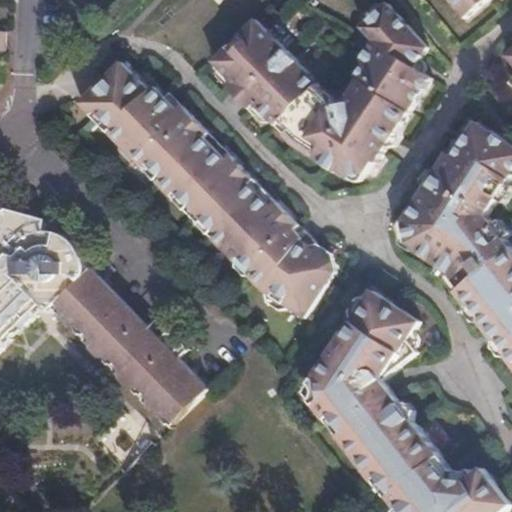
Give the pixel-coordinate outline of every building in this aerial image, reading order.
[(370,72),(363,83),(347,108),(348,114),(334,118),(333,111),(292,74),(295,70),(284,58),(279,62),(247,34),(207,79),(231,101),(226,107),(246,125),(251,119),(293,157),(317,175),(333,185),(334,182),(348,191),(365,187),(373,171),(377,172),(394,147),(404,133),(442,78),(444,70),(427,60),(431,54),(440,41),(401,0),(391,0),(369,19),(380,32),(385,31),(387,38),(381,40),(373,56),(375,57),(368,70),(370,72)] [(468,0),(477,11),(490,0),(468,0)] [(111,77),(71,121),(84,134),(89,129),(106,144),(101,149),(139,182),(144,177),(161,192),(157,197),(175,213),(179,208),(221,244),(217,250),(240,269),(245,264),(262,279),(258,284),(269,294),(313,322),(346,269),(305,243),(307,236),(275,207),(271,211),(250,192),(253,188),(229,165),(224,170),(203,151),(207,147),(179,122),(175,126),(145,99),(141,104),(111,77)] [(511,242),(498,225),(494,220),(511,192),(511,143),(485,126),(462,160),(455,159),(442,180),(429,201),(414,225),(417,226),(413,230),(418,247),(423,249),(421,252),(448,268),(456,272),(471,291),(467,295),(476,307),(483,307),(489,314),(488,322),(498,335),(503,342),(511,341),(511,343),(511,242)] [(0,357),(9,350),(8,337),(19,328),(30,330),(39,321),(38,308),(47,300),(61,299),(70,308),(68,321),(76,328),(86,327),(98,337),(96,348),(106,359),(117,358),(127,369),(124,378),(136,389),(146,387),(158,399),(156,409),(166,419),(177,418),(184,424),(217,390),(93,266),(83,245),(82,244),(81,243),(80,242),(79,242),(78,241),(77,240),(76,239),(75,239),(74,239),(73,238),(72,237),(71,237),(70,236),(69,236),(68,235),(67,235),(66,235),(65,234),(64,234),(63,234),(62,233),(61,233),(60,233),(59,233),(58,232),(57,232),(56,232),(55,232),(54,232),(53,232),(52,232),(51,232),(50,231),(49,231),(48,231),(47,231),(46,231),(45,231),(44,231),(43,231),(42,232),(48,222),(13,209),(0,222),(0,357)] [(388,481),(400,495),(401,496),(395,501),(404,511),(511,511),(511,499),(493,473),(492,474),(472,489),(454,486),(439,467),(449,459),(448,457),(402,400),(391,408),(389,404),(380,392),(388,386),(410,369),(425,359),(416,346),(426,328),(429,323),(418,317),(402,307),(380,293),(323,386),(326,391),(327,395),(321,404),(338,424),(342,421),(354,436),(349,440),(382,483),(388,481)] [(99,441),(130,473),(144,460),(114,427),(99,441)]
